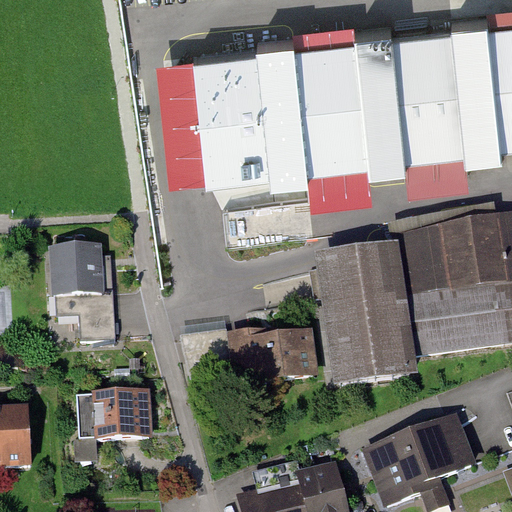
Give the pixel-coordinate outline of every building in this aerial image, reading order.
[(488,19),(489,28),(511,25),(511,8),(487,11),(488,19)] [(393,29),(355,32),(356,40),(296,47),(295,38),(257,42),(258,50),(193,57),(206,181),(271,174),(272,182),(311,178),(310,170),(369,164),(370,172),(408,168),(407,160),(466,154),(467,161),(505,157),(504,149),(511,148),(511,25),(489,28),(488,19),(453,22),(454,31),(393,38),(393,29)] [(407,160),(408,168),(411,192),(470,186),(467,161),(466,154),(407,160)] [(511,219),(399,234),(400,249),(415,360),(511,346),(511,219)] [(104,249),(52,251),(53,298),(58,298),(106,296),(105,258),(104,249)] [(415,360),(400,249),(309,261),(327,395),(418,382),(415,360)] [(117,257),(105,258),(106,296),(58,298),(59,319),(83,318),(84,344),(120,343),(117,257)] [(318,381),(313,333),(261,339),(260,333),(228,337),(234,390),(318,381)] [(154,442),(153,394),(93,395),(93,398),(94,444),(154,442)] [(79,444),(94,444),(93,398),(78,399),(79,444)] [(0,470),(41,469),(39,413),(0,414),(0,470)] [(459,415),(363,454),(385,510),(423,495),(429,511),(439,511),(461,503),(452,480),(481,468),(459,415)] [(297,483),(241,499),(244,511),(352,511),(338,463),(295,475),(297,483)]
